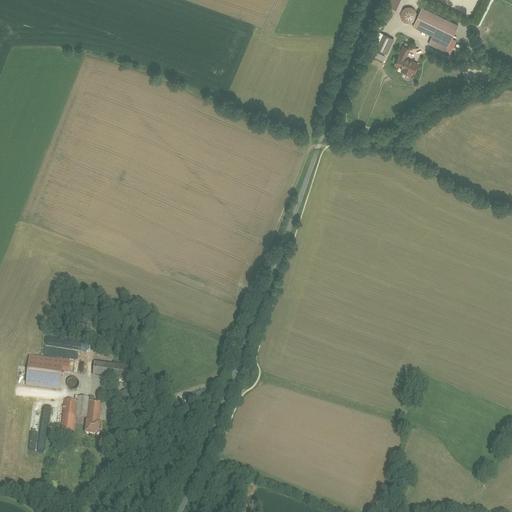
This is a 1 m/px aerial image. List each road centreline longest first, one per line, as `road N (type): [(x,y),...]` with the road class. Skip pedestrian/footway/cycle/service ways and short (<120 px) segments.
road 1 (track): [(332,144),(310,150),(217,381),(161,398),(128,390)]
road 2 (track): [(216,453),(354,511)]
road 3 (track): [(511,448),(468,510),(398,511)]
road 4 (track): [(385,137),(438,100),(511,81)]
